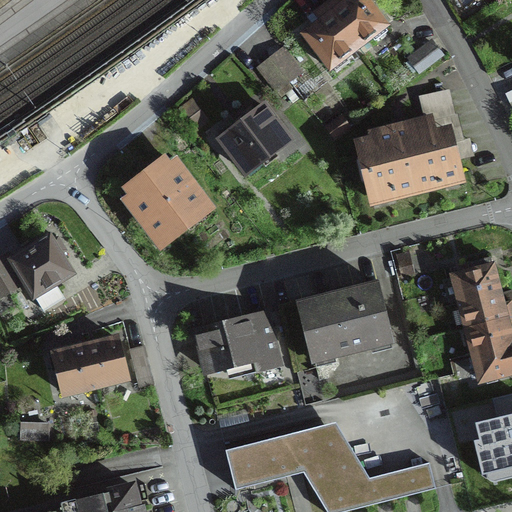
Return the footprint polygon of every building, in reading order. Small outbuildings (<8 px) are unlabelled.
[(347,63),(343,58),(356,48),(370,37),(374,42),(386,33),(382,28),(384,26),(364,0),(349,0),(346,2),(345,1),(341,5),(337,1),(336,0),(331,0),(324,5),(313,14),(316,17),(319,21),(314,25),(315,26),(303,36),(329,69),(331,67),(335,72),(347,63)] [(409,61),(418,73),(440,56),(431,44),(419,53),(414,46),(404,53),(410,60),(409,61)] [(257,69),(275,93),(288,83),(333,141),(348,129),(339,118),(332,124),(310,96),(319,90),(304,70),(300,73),(281,50),(277,53),(269,59),(265,62),(257,69)] [(288,140),(263,108),(219,142),(244,173),(259,161),(264,168),(277,158),(272,152),(288,140)] [(443,184),(442,180),(457,177),(449,144),(433,148),(427,123),(372,136),(373,142),(359,145),(372,198),(392,193),(393,196),(443,184)] [(169,173),(162,163),(128,189),(135,198),(132,201),(159,238),(200,207),(173,170),(169,173)] [(48,239),(12,261),(8,254),(0,259),(0,298),(25,283),(42,311),(62,299),(63,294),(56,282),(70,274),(48,239)] [(407,258),(396,261),(400,276),(410,273),(407,258)] [(469,273),(451,277),(479,382),(511,373),(511,313),(510,306),(510,303),(511,302),(511,296),(511,292),(498,294),(489,259),(467,264),(468,268),(469,273)] [(297,305),(311,362),(390,342),(376,285),(297,305)] [(266,316),(196,333),(205,372),(224,367),(226,375),(240,371),(242,377),(279,368),(266,316)] [(62,395),(94,387),(126,379),(116,340),(93,346),(84,348),(77,349),(52,356),(62,395)] [(152,385),(143,348),(129,352),(138,388),(152,385)] [(483,474),(511,467),(511,415),(510,416),(472,425),(483,474)] [(371,476),(335,423),(226,451),(236,489),(304,472),(327,511),(336,511),(433,489),(427,464),(371,476)] [(86,498),(60,505),(59,505),(61,511),(58,511),(140,511),(140,507),(136,507),(132,487),(86,498)]
